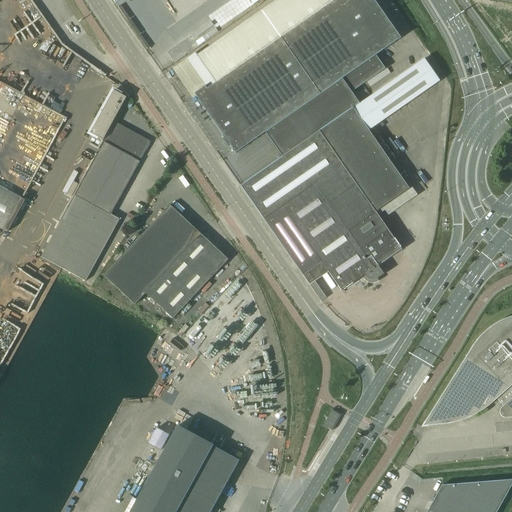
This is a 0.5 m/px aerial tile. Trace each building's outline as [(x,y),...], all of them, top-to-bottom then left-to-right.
[(280,158),(358,103),(352,94),(386,71),(375,56),(400,38),(373,0),(270,0),(195,53),(216,83),(207,89),(205,86),(194,94),(235,153),(264,133),(280,158)] [(376,125),(440,81),(424,59),(360,103),(376,125)] [(98,122),(90,136),(96,139),(103,143),(127,100),(114,93),(98,122)] [(241,186),(264,220),(309,284),(328,271),(342,292),(369,273),(369,274),(402,251),(376,213),(410,189),(353,108),(241,186)] [(113,125),(104,143),(129,156),(119,174),(130,180),(141,160),(140,160),(149,145),(113,125)] [(129,156),(104,143),(74,196),(40,258),(84,283),(119,220),(110,215),(130,180),(119,174),(129,156)] [(23,199),(0,186),(0,228),(5,231),(23,199)] [(173,319),(228,260),(170,205),(104,275),(135,305),(146,293),(173,319)] [(505,418),(511,417),(511,318),(510,319),(507,320),(504,321),(501,322),(500,323),(497,325),(494,326),(491,328),(488,331),(485,334),(484,335),(481,338),(478,341),(476,343),(475,345),(474,347),(471,350),(470,352),(468,356),(467,355),(422,426),(443,424),(447,424),(450,423),(453,423),(457,422),(460,421),(463,420),(467,418),(470,417),(473,416),(476,414),(479,412),(482,410),(485,409),(488,407),(490,404),(493,402),(499,396),(506,403),(501,408),(500,409),(500,410),(500,411),(500,412),(500,413),(500,414),(500,415),(501,415),(501,416),(502,416),(503,417),(504,418),(505,418)] [(332,409),(323,426),(333,431),(342,414),(334,410),(332,409)] [(210,511),(239,461),(177,426),(129,511),(210,511)] [(496,511),(511,484),(511,480),(442,486),(427,511),(496,511)]
